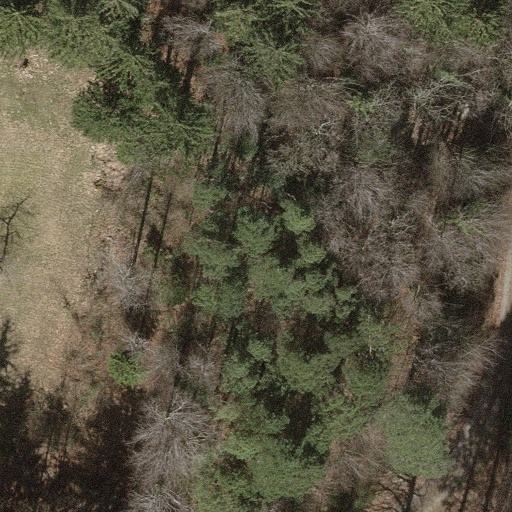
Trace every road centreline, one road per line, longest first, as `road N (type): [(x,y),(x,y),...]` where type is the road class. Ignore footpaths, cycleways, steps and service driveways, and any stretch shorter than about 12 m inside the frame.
road 1 (track): [(408,511),(465,458),(511,322)]
road 2 (track): [(0,470),(137,511)]
